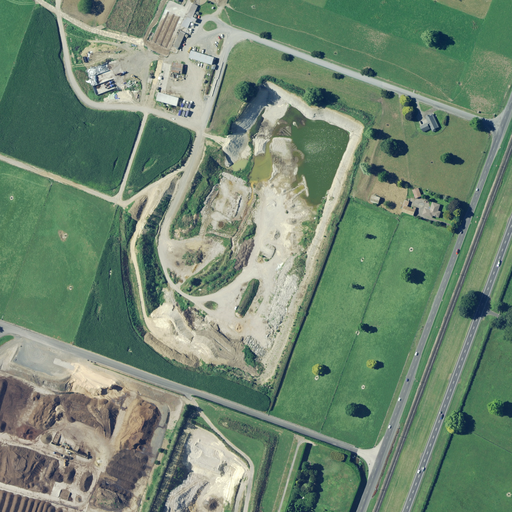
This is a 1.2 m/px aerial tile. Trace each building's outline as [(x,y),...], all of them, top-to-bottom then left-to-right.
[(188,29),(192,19),(187,17),(186,20),(184,19),(182,26),(188,29)] [(186,33),(181,31),(174,45),(178,50),(186,33)] [(215,57),(191,50),(189,58),(213,65),(215,57)] [(184,64),(173,62),(171,72),(183,74),(184,64)] [(180,99),(159,93),(157,100),(177,106),(180,99)] [(439,127),(433,114),(429,116),(428,115),(426,117),(429,123),(421,126),(424,132),(431,128),(432,131),(439,127)] [(422,196),(419,188),(413,190),(416,198),(422,196)] [(381,198),(373,195),(371,200),(379,203),(381,198)] [(441,205),(433,202),(431,209),(426,207),(423,215),(433,218),(434,216),(439,218),(441,212),(439,211),(441,205)] [(412,208),(404,205),(402,212),(414,216),(417,208),(413,207),(412,208)]
